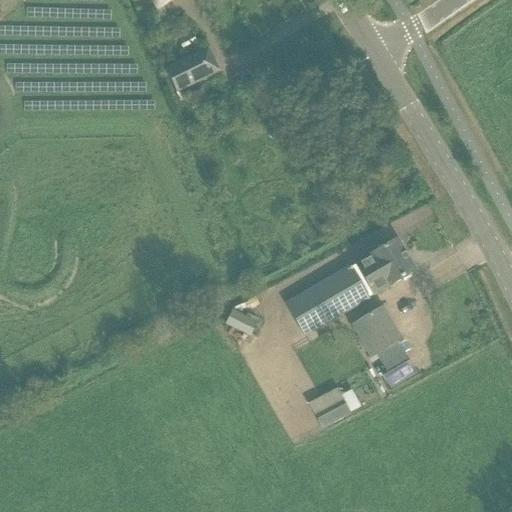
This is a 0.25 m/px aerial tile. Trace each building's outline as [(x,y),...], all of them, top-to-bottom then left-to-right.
[(149,0),(155,9),(169,0),(149,0)] [(163,68),(175,91),(218,71),(206,47),(163,68)] [(199,90),(186,96),(191,106),(204,100),(199,90)] [(371,257),(351,269),(350,268),(299,298),(285,306),(303,337),(317,329),(368,299),(389,287),(414,273),(396,241),(371,256),(371,257)] [(352,326),(370,359),(401,341),(382,309),(352,326)] [(231,310),(224,325),(249,337),(256,322),(231,310)] [(313,415),(321,431),(350,415),(341,399),(313,415)]
